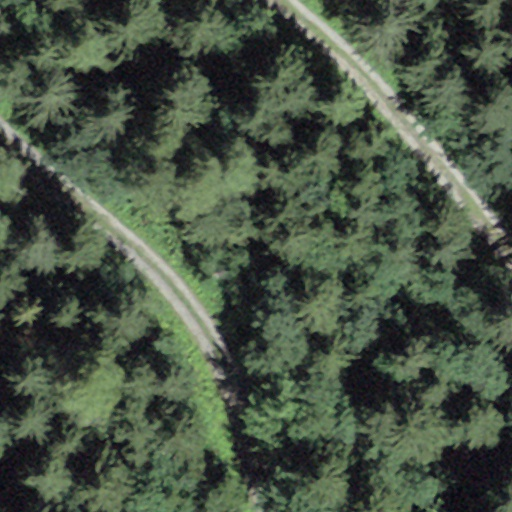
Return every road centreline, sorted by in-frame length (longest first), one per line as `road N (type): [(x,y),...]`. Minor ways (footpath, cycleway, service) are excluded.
road 1 (track): [(0,128),(159,266),(213,330),(272,511)]
road 2 (track): [(511,250),(403,115),(277,0)]
